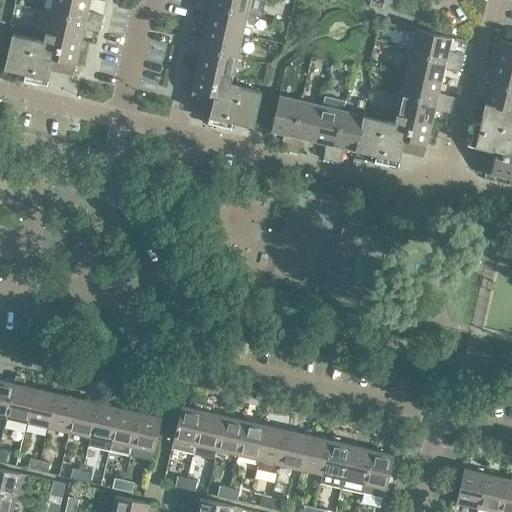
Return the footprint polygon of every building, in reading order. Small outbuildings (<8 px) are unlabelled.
[(86,16),(89,0),(52,0),(51,11),(47,10),(46,11),(101,24),(102,15),(94,13),(94,14),(89,17),(86,16)] [(246,12),(249,0),(212,0),(210,0),(195,0),(196,2),(250,14),(250,13),(246,12)] [(383,0),(369,0),(368,5),(381,8),(383,0)] [(249,15),(250,14),(196,2),(194,10),(202,12),(203,11),(208,9),(210,9),(206,26),(241,34),(246,15),(249,15)] [(99,32),(101,24),(46,11),(46,13),(50,14),(45,33),(80,41),(84,25),(87,25),(90,30),(99,32)] [(237,54),(241,34),(206,26),(203,43),(200,42),(196,37),(188,35),(186,44),(240,56),(240,55),(237,54)] [(407,49),(406,50),(461,63),(463,54),(454,52),(454,53),(450,55),(446,54),(450,38),(415,29),(411,50),(407,49)] [(72,75),(80,41),(45,33),(43,41),(12,34),(4,69),(25,74),(23,82),(47,87),(50,70),(72,75)] [(511,41),(500,39),(494,61),(511,65),(511,41)] [(240,58),(240,56),(186,44),(184,52),(193,54),(193,53),(198,51),(200,51),(197,68),(232,76),(236,57),(240,58)] [(459,71),(461,63),(406,50),(406,52),(410,53),(406,72),(441,80),(444,63),(447,64),(450,69),(459,71)] [(511,65),(494,61),(489,82),(511,87),(511,65)] [(230,84),(232,76),(197,68),(192,90),(189,102),(201,105),(206,102),(206,101),(212,103),(207,124),(230,129),(233,121),(254,126),(262,91),(230,84)] [(437,97),(441,80),(406,72),(401,91),(397,91),(397,92),(451,105),(453,97),(444,95),(439,98),(437,97)] [(511,87),(489,82),(485,103),(511,109),(511,87)] [(449,113),(451,105),(397,92),(396,94),(400,95),(396,114),(431,122),(435,106),(437,107),(440,111),(441,111),(449,113)] [(289,151),(302,97),(300,97),(299,101),(278,96),(271,131),(289,135),(288,137),(283,141),(281,149),(289,151)] [(331,161),(344,107),(345,101),(324,96),(322,106),(314,140),(331,145),(330,147),(325,151),(325,150),(323,159),(331,161)] [(314,140),(322,106),(302,101),(303,97),(302,97),(289,151),(298,153),(300,145),(299,144),(297,140),(298,137),(314,140)] [(511,178),(511,109),(485,103),(480,123),(472,121),(467,145),(488,150),(487,155),(486,155),(481,159),(479,171),(511,178)] [(356,150),(364,115),(344,111),(345,107),(344,107),(331,161),(340,163),(341,154),(339,149),(339,146),(356,150)] [(423,156),(431,122),(396,114),(394,122),(364,115),(356,150),(376,155),(374,163),(397,168),(402,147),(408,148),(408,149),(411,154),(423,156)] [(297,185),(286,239),(313,244),(314,234),(332,238),(341,193),(297,185)] [(0,415),(6,417),(14,383),(0,379),(0,415)] [(27,422),(35,388),(14,383),(6,417),(27,422)] [(48,427),(56,393),(35,388),(27,422),(48,427)] [(69,431),(77,398),(56,393),(48,427),(69,431)] [(90,436),(98,403),(77,398),(69,431),(90,436)] [(193,453),(204,404),(196,402),(194,409),(181,405),(173,439),(171,448),(193,453)] [(109,451),(119,408),(98,403),(90,436),(88,446),(109,451)] [(216,449),(224,415),(212,413),(213,406),(204,404),(193,453),(214,458),(216,449)] [(130,455),(140,412),(119,408),(109,451),(130,455)] [(162,417),(140,412),(130,455),(152,460),(162,417)] [(237,454),(245,420),(224,415),(216,449),(237,454)] [(258,459),(266,425),(245,420),(237,454),(258,459)] [(280,464),(287,430),(266,425),(258,459),(257,464),(259,464),(263,470),(271,471),(276,468),(278,469),(279,464),(280,464)] [(302,469),(309,435),(287,430),(280,464),(302,469)] [(322,474),(330,440),(309,435),(302,469),(322,474)] [(343,478),(351,445),(330,440),(322,474),(320,483),(341,488),(343,478)] [(364,483),(372,450),(351,445),(343,478),(364,483)] [(394,455),(372,450),(364,483),(362,493),(384,498),(386,488),(389,477),(394,455)] [(38,471),(40,460),(30,458),(28,468),(38,471)] [(50,463),(40,460),(38,471),(48,473),(50,463)] [(0,468),(0,491),(16,495),(21,473),(0,468)] [(80,481),(82,470),(72,468),(70,478),(80,481)] [(478,507),(485,474),(485,473),(463,468),(456,502),(478,507)] [(92,472),(82,470),(80,481),(90,483),(92,472)] [(499,511),(506,478),(485,473),(485,474),(478,507),(499,511)] [(185,489),(187,478),(177,476),(175,486),(185,489)] [(122,490),(124,480),(114,477),(112,488),(122,490)] [(197,480),(187,478),(185,489),(195,491),(197,480)] [(500,511),(511,511),(511,479),(506,478),(499,511),(500,511)] [(46,500),(60,504),(65,483),(51,479),(46,500)] [(134,482),(124,480),(122,490),(132,493),(134,482)] [(227,498),(229,488),(219,485),(217,496),(227,498)] [(239,490),(229,488),(227,498),(237,501),(239,490)] [(0,511),(11,511),(16,495),(0,491),(0,511)] [(115,495),(111,511),(146,511),(149,503),(115,495)] [(269,508),(272,498),(262,495),(259,506),(269,508)] [(79,499),(68,497),(66,507),(77,509),(79,499)] [(199,498),(196,511),(231,511),(233,506),(199,498)] [(282,500),(272,498),(269,508),(279,510),(282,500)] [(58,511),(60,505),(50,503),(47,511),(58,511)]
